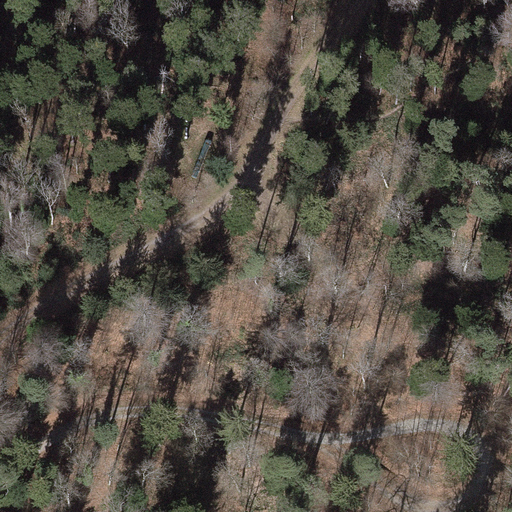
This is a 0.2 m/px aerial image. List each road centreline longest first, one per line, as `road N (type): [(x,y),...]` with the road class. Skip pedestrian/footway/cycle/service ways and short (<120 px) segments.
road 1 (track): [(0,477),(81,419),(214,417),(345,443),(371,477),(419,509),(450,510),(479,488),(484,464),(475,434),(413,424)]
road 2 (track): [(361,0),(212,209),(0,354)]
